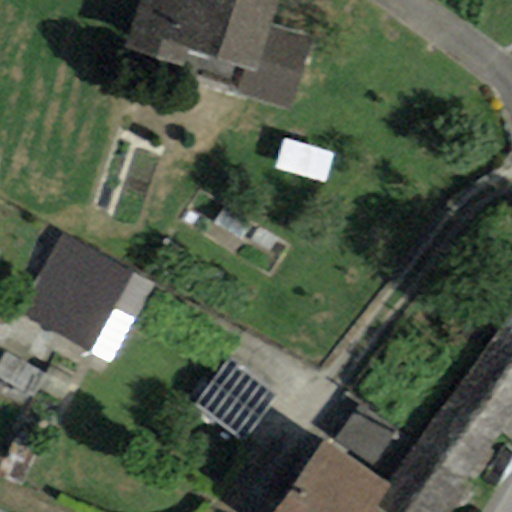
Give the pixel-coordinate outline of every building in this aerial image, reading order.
[(276,0),(137,0),(122,49),(182,68),(188,49),(244,68),(236,94),(290,111),(313,38),(268,24),(276,0)] [(113,308),(132,273),(61,234),(16,315),(88,354),(113,308)] [(155,286),(132,273),(113,308),(136,320),(155,286)] [(497,445),(511,424),(511,311),(445,408),(497,445)] [(278,398),(227,362),(196,406),(247,442),(278,398)] [(449,511),(470,483),(497,445),(445,408),(389,487),(372,510),(375,511),(449,511)] [(271,511),(375,511),(372,510),(389,487),(322,440),(271,511)]
